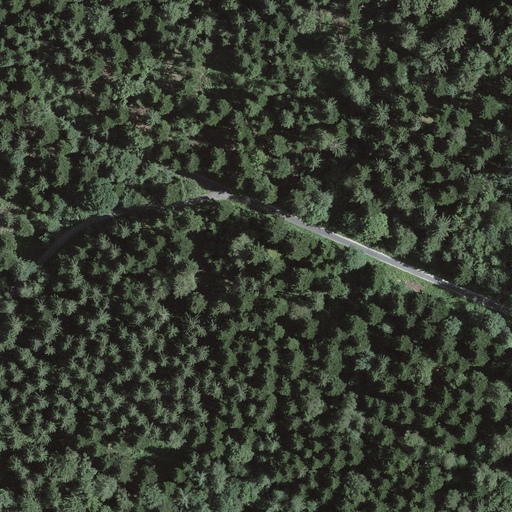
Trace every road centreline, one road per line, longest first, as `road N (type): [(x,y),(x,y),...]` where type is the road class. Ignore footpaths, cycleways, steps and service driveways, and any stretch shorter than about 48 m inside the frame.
road 1 (track): [(511,312),(216,182)]
road 2 (track): [(216,182),(77,122),(0,72)]
road 3 (track): [(62,236),(128,200),(216,182)]
